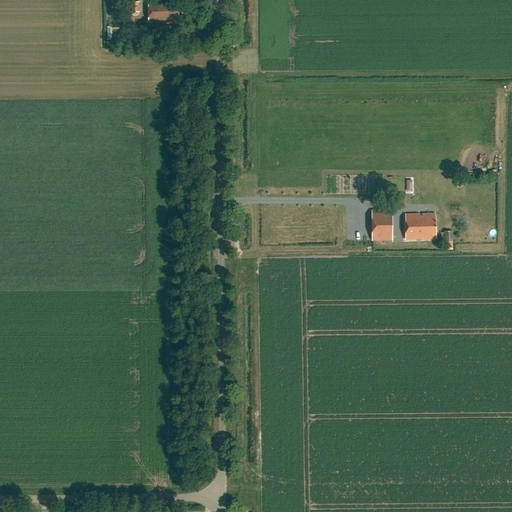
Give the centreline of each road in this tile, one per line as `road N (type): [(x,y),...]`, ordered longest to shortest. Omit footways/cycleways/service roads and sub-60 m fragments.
road 1 (unclassified): [(219,0),(221,500)]
road 2 (unclassified): [(221,500),(0,501)]
